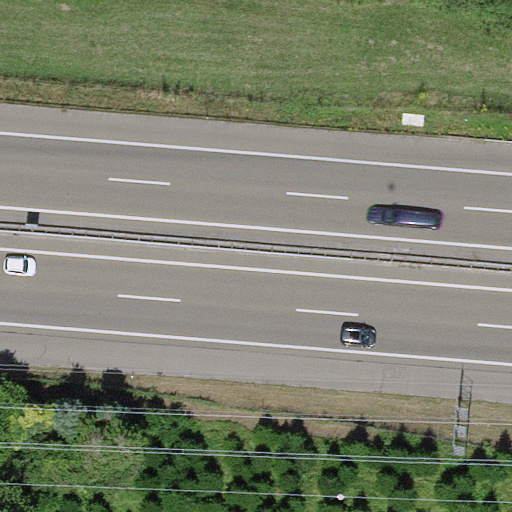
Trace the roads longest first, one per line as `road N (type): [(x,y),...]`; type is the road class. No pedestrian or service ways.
road 1 (motorway): [(511,212),(0,169)]
road 2 (motorway): [(0,286),(511,327)]
